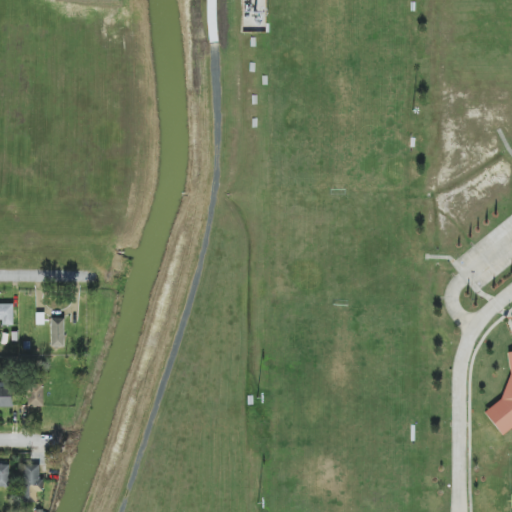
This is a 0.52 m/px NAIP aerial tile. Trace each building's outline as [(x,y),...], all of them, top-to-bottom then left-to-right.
[(13,325),(13,304),(0,303),(0,319),(2,320),(2,325),(13,325)] [(51,347),(64,347),(64,318),(51,318),(51,347)] [(511,351),(507,352),(510,373),(501,399),(484,412),(502,435),(511,427),(511,351)] [(0,406),(12,407),(12,382),(0,382),(0,406)] [(43,406),(42,384),(26,385),(27,407),(43,406)] [(0,463),(0,488),(9,488),(8,464),(0,463)] [(21,503),(36,502),(36,492),(43,492),(42,480),(39,480),(39,465),(20,465),(21,503)]
